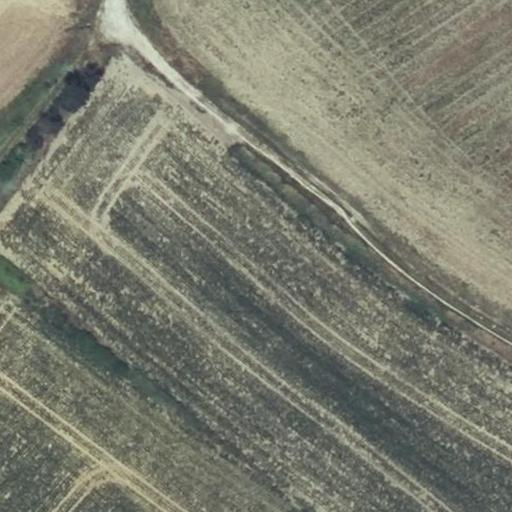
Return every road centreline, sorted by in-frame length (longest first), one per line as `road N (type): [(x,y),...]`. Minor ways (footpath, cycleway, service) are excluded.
road 1 (track): [(117,17),(384,260),(511,344)]
road 2 (track): [(117,17),(0,155)]
